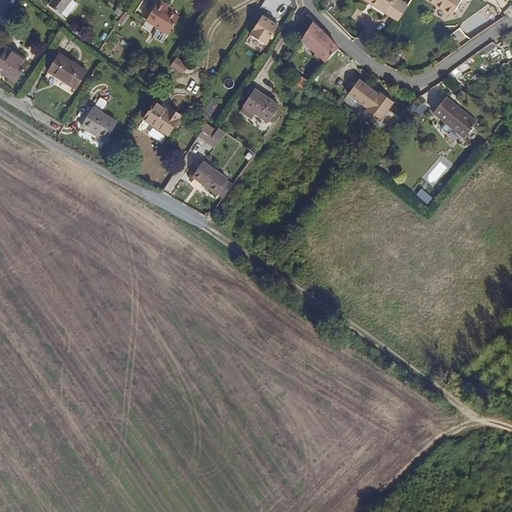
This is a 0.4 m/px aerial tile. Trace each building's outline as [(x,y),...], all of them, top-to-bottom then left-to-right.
[(73,1),(72,0),(47,0),(44,5),(55,13),(56,10),(62,15),(73,1)] [(164,35),(176,19),(167,13),(160,9),(163,4),(156,0),(155,0),(142,20),(164,35)] [(407,4),(400,0),(371,0),(372,3),(397,19),(407,4)] [(429,0),(451,13),(459,0),(429,0)] [(167,13),(170,9),(163,4),(160,9),(167,13)] [(255,40),(268,20),(261,16),(248,36),(255,40)] [(263,46),(276,26),(268,20),(255,40),(263,46)] [(338,49),(317,27),(312,23),(301,42),(323,65),(338,49)] [(0,72),(16,82),(29,62),(6,48),(0,57),(0,72)] [(74,86),(86,67),(59,49),(46,68),(74,86)] [(347,98),(361,85),(355,80),(344,96),(347,98)] [(295,97),(300,90),(290,84),(285,92),(295,97)] [(376,122),(390,102),(376,92),(374,95),(361,85),(347,98),(363,110),(362,112),(376,122)] [(276,107),(252,91),(239,109),(240,113),(249,119),(253,114),(266,123),(276,107)] [(437,120),(449,103),(444,99),(431,115),(437,120)] [(160,133),(173,113),(161,103),(159,107),(147,100),(136,118),(160,133)] [(474,121),(449,103),(437,120),(461,137),(474,121)] [(100,138),(112,119),(89,105),(77,125),(100,138)] [(464,139),(476,123),(474,121),(461,137),(464,139)] [(237,181),(246,168),(239,163),(230,176),(237,181)] [(222,202),(237,181),(230,176),(226,182),(201,165),(191,181),(222,202)]
